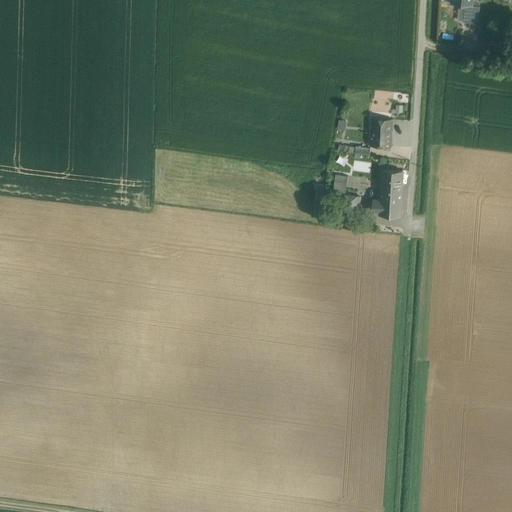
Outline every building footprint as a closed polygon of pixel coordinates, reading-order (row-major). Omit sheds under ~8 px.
[(472,6),(465,5),(463,22),(478,23),(480,6),(472,5),(472,6)] [(411,101),(411,93),(396,92),(396,101),(411,101)] [(392,118),(372,117),(371,145),(391,146),(392,118)] [(371,147),(356,145),(355,152),(370,154),(371,147)] [(403,170),(383,168),(382,188),(382,189),(402,190),(403,170)] [(348,175),(336,173),(335,180),(347,182),(348,175)] [(346,188),(334,186),(333,193),(340,194),(345,195),(345,194),(346,194),(346,188)] [(402,190),(382,189),(382,188),(381,188),(381,199),(374,199),(374,210),(380,211),(380,213),(400,214),(402,190)] [(345,194),(345,195),(340,194),(337,215),(357,218),(361,196),(346,194),(345,194)]
